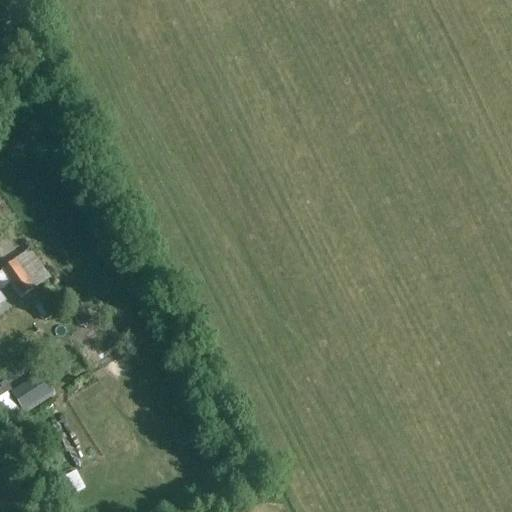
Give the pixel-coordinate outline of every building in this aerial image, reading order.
[(33,289),(13,263),(0,273),(0,288),(0,289),(8,284),(18,300),(33,289)] [(56,315),(44,298),(31,307),(43,324),(56,315)] [(80,328),(91,321),(81,306),(70,313),(80,328)] [(53,394),(41,374),(10,395),(23,414),(53,394)] [(0,389),(0,399),(11,392),(5,383),(0,386),(0,388),(1,389),(0,389)]
